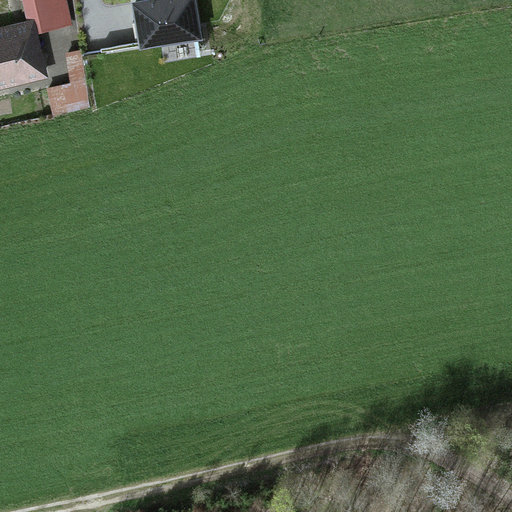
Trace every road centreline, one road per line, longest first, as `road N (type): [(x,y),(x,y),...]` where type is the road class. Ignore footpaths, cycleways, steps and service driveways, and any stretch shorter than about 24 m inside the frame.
road 1 (track): [(29,511),(391,429),(511,500)]
road 2 (track): [(391,429),(511,401)]
